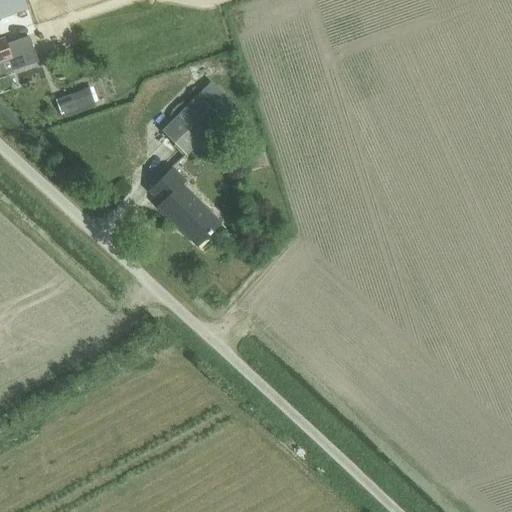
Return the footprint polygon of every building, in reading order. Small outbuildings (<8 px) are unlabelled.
[(23,0),(0,0),(0,19),(27,10),(23,0)] [(3,39),(0,39),(0,75),(37,62),(28,38),(5,46),(3,39)] [(197,97),(162,131),(185,155),(220,120),(235,104),(212,82),(197,97)] [(74,94),(79,108),(93,103),(88,89),(74,94)] [(260,145),(246,150),(250,164),(264,159),(260,145)] [(181,185),(184,182),(171,169),(148,192),(160,204),(157,207),(196,246),(219,224),(181,185)]
